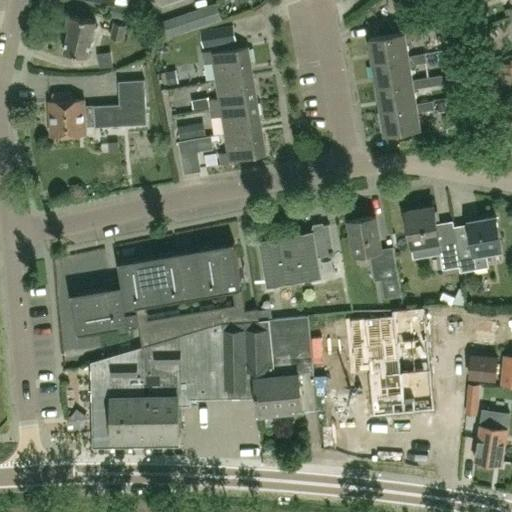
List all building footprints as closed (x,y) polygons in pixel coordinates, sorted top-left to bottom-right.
[(138,21),(141,8),(115,2),(114,5),(113,5),(112,9),(110,15),(138,21)] [(65,51),(89,56),(97,20),(69,13),(66,28),(70,29),(65,51)] [(400,33),(376,36),(370,37),(374,62),(410,56),(410,55),(408,41),(424,38),(422,30),(428,29),(426,14),(398,19),(400,33)] [(124,40),(128,25),(114,21),(110,38),(124,40)] [(234,24),(202,29),(204,45),(236,40),(234,24)] [(218,79),(254,73),(250,46),(213,52),(213,49),(204,51),(206,62),(215,61),(218,79)] [(492,47),(481,51),(486,65),(497,61),(492,47)] [(114,65),(112,51),(98,53),(99,67),(114,65)] [(410,56),(374,62),(378,85),(414,79),(411,64),(426,61),(425,53),(410,55),(410,56)] [(499,74),(511,73),(511,59),(510,60),(510,64),(499,64),(499,74)] [(178,69),(161,72),(163,84),(180,81),(178,69)] [(221,97),(209,99),(211,106),(211,108),(258,100),(254,73),(218,79),(221,97)] [(442,75),(414,79),(378,85),(381,109),(418,103),(415,87),(443,82),(442,75)] [(53,101),(50,101),(52,135),(87,133),(86,125),(96,124),(96,126),(148,123),(145,79),(119,80),(121,103),(85,105),(85,99),(73,100),(72,92),(53,94),(53,101)] [(208,97),(192,99),(194,109),(209,106),(208,97)] [(258,100),(211,108),(212,117),(224,115),(227,133),(263,127),(258,100)] [(418,103),(381,109),(385,133),(422,127),(419,111),(434,108),(433,101),(418,103)] [(448,110),(446,101),(437,102),(439,112),(448,110)] [(204,122),(178,126),(180,139),(206,135),(204,122)] [(263,127),(227,133),(230,151),(221,153),(223,163),(231,161),(231,159),(267,153),(263,127)] [(193,139),(178,142),(183,168),(198,166),(193,139)] [(119,141),(109,142),(109,151),(119,150),(119,141)] [(462,270),(454,222),(438,225),(434,205),(406,210),(413,246),(439,241),(445,273),(462,270)] [(377,215),(350,220),(356,253),(371,251),(376,279),(383,278),(386,297),(403,294),(395,246),(382,248),(377,215)] [(454,222),(462,270),(489,265),(486,250),(503,248),(497,216),(470,221),(470,223),(455,226),(454,222)] [(312,226),(313,232),(260,241),(267,285),(322,276),(319,256),(335,253),(329,223),(312,226)] [(139,324),(142,344),(143,345),(204,328),(226,321),(260,318),(258,307),(246,309),(235,242),(119,262),(123,284),(72,293),(78,334),(139,324)] [(459,289),(447,284),(441,295),(453,301),(453,303),(466,305),(463,289),(459,287),(459,289)] [(426,305),(394,308),(395,312),(350,317),(355,371),(369,370),(374,415),(437,408),(426,305)] [(226,321),(204,328),(205,395),(217,395),(217,386),(256,385),(259,413),(305,408),(301,374),(316,372),(310,314),(304,315),(304,313),(292,315),(292,316),(270,318),(260,319),(260,318),(226,321)] [(143,345),(142,344),(93,358),(95,407),(95,436),(180,434),(180,395),(205,395),(204,328),(143,345)] [(502,383),(511,384),(511,353),(505,355),(502,383)] [(472,354),(470,376),(496,378),(498,357),(472,354)] [(470,382),(467,413),(477,414),(480,383),(470,382)] [(318,396),(320,417),(340,414),(338,394),(318,396)] [(510,413),(483,409),(476,461),(479,461),(478,465),(491,467),(492,463),(503,464),(508,427),(509,417),(510,413)]
